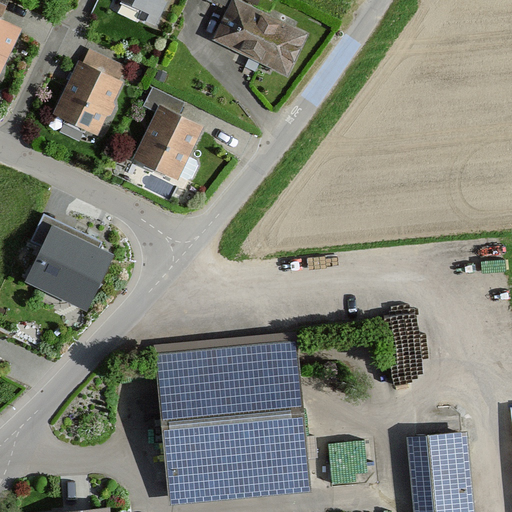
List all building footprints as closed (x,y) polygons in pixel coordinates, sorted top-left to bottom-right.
[(131,0),(156,12),(161,0),(131,0)] [(235,0),(209,0),(231,10),(235,0)] [(289,73),(308,33),(239,0),(236,0),(218,39),(289,73)] [(0,77),(1,78),(24,28),(0,16),(0,77)] [(129,83),(84,61),(58,113),(103,135),(129,83)] [(159,114),(137,158),(176,176),(200,128),(177,117),(184,102),(152,87),(143,106),(159,114)] [(101,242),(44,215),(33,240),(45,246),(28,282),(86,309),(110,256),(97,250),(101,242)] [(302,341),(161,355),(175,503),(316,490),(302,341)] [(331,433),(332,473),(357,473),(357,432),(331,433)] [(474,511),(467,432),(407,438),(414,511),(474,511)]
